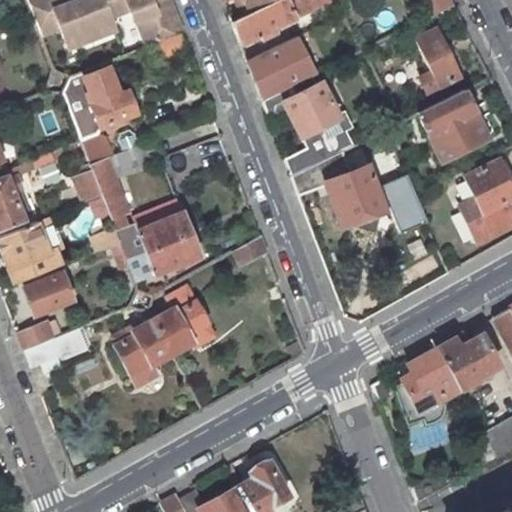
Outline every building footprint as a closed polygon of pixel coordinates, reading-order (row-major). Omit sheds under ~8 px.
[(24,0),(39,36),(59,28),(67,49),(113,30),(108,18),(101,0),(76,0),(65,5),(62,0),(24,0)] [(101,0),(108,18),(128,10),(132,23),(137,21),(146,46),(153,44),(181,33),(171,7),(168,0),(101,0)] [(222,0),(222,1),(223,0),(234,0),(242,15),(273,0),(222,0)] [(273,0),(242,15),(230,21),(239,44),(258,35),(261,41),(277,33),(274,27),(275,27),(330,0),(273,0)] [(419,0),(428,16),(453,4),(451,0),(419,0)] [(444,47),(435,29),(414,39),(429,69),(431,74),(418,80),(424,91),(429,92),(459,77),(450,58),(444,47)] [(161,64),(189,53),(181,33),(153,44),(161,64)] [(313,74),(294,37),(245,61),(261,100),(300,81),(310,76),(313,75),(313,74)] [(98,127),(133,113),(125,93),(117,96),(106,68),(83,77),(89,94),(86,95),(98,127)] [(60,92),(79,140),(97,134),(98,127),(86,95),(89,94),(83,77),(81,72),(67,78),(60,92)] [(305,90),(314,85),(310,76),(300,81),(305,90)] [(319,82),(314,85),(305,90),(300,81),(261,100),(267,116),(273,114),(268,102),(279,97),(282,101),(281,102),(287,114),(300,138),(305,148),(283,158),(290,176),(341,151),(351,146),(343,131),(350,127),(343,112),(336,116),(319,82)] [(486,139),(462,91),(416,114),(439,161),(486,139)] [(268,102),(273,114),(281,117),(287,114),(281,102),(282,101),(279,97),(268,102)] [(154,153),(149,140),(112,155),(106,157),(88,165),(100,196),(113,229),(118,242),(127,267),(133,281),(133,283),(198,257),(181,211),(179,212),(174,201),(131,218),(133,223),(126,226),(122,216),(128,213),(112,170),(154,153)] [(77,153),(73,143),(62,147),(67,157),(77,153)] [(399,233),(425,221),(413,195),(404,175),(373,188),(365,167),(349,174),(341,151),(290,176),(297,195),(324,185),(339,225),(387,207),(399,233)] [(511,199),(511,187),(508,179),(509,174),(504,162),(498,160),(464,177),(474,198),(459,206),(477,240),(511,222),(511,214),(506,203),(511,199)] [(72,177),(81,203),(84,201),(100,196),(88,165),(88,164),(81,167),(83,173),(72,177)] [(21,174),(18,165),(0,172),(0,228),(22,220),(11,192),(18,189),(13,178),(21,174)] [(39,274),(57,266),(60,265),(54,249),(61,247),(48,216),(41,218),(34,221),(0,235),(0,250),(8,269),(13,284),(39,274)] [(94,244),(97,250),(110,245),(118,242),(113,229),(92,238),(94,244)] [(239,267),(265,253),(259,236),(230,251),(239,267)] [(118,242),(110,245),(119,269),(127,267),(118,242)] [(70,299),(57,266),(39,274),(42,280),(22,288),(32,314),(66,301),(70,299)] [(171,310),(152,321),(170,353),(189,343),(192,348),(213,336),(184,286),(165,297),(171,310)] [(511,315),(508,308),(491,317),(511,356),(511,421),(484,437),(497,459),(511,450),(511,315)] [(114,347),(135,385),(151,376),(146,367),(151,364),(170,353),(152,321),(132,331),(130,327),(111,338),(116,345),(114,347)] [(45,323),(16,334),(23,350),(51,339),(45,323)] [(58,361),(86,349),(77,328),(51,339),(23,350),(29,367),(39,363),(56,356),(58,361)] [(475,377),(496,365),(481,337),(480,335),(466,343),(461,334),(435,348),(458,390),(476,379),(475,377)] [(396,401),(406,427),(422,421),(424,427),(437,420),(440,416),(442,408),(440,400),(458,390),(435,348),(405,365),(410,374),(401,380),(402,381),(395,385),(402,397),(396,401)] [(47,384),(39,363),(29,367),(37,389),(47,384)] [(146,367),(151,376),(157,373),(151,364),(146,367)] [(389,396),(381,379),(370,385),(376,403),(389,396)] [(402,397),(395,385),(391,388),(396,401),(402,397)] [(251,477),(234,486),(248,511),(269,511),(267,508),(286,496),(267,461),(247,472),(251,477)] [(448,467),(409,488),(416,505),(439,491),(457,482),(448,467)] [(486,471),(483,467),(465,477),(467,482),(486,471)] [(219,495),(200,505),(198,501),(193,493),(178,501),(183,511),(248,511),(234,486),(219,495)] [(200,505),(219,495),(217,490),(198,501),(200,505)] [(331,504),(335,511),(355,511),(364,508),(357,490),(331,504)] [(183,511),(178,501),(174,494),(159,503),(163,511),(183,511)]
